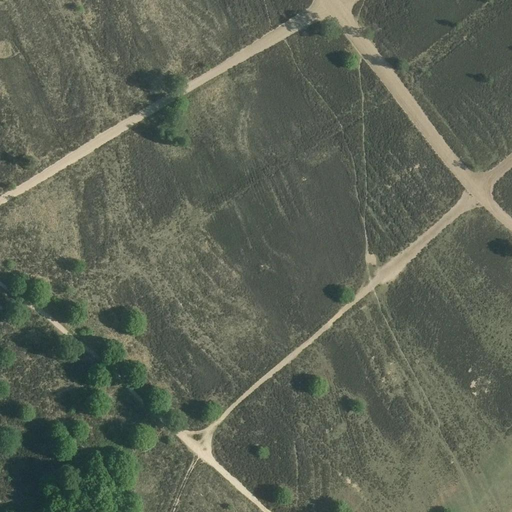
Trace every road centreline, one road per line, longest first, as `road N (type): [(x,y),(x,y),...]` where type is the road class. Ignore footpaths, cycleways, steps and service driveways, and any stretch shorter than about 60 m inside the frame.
road 1 (track): [(0,198),(336,3)]
road 2 (track): [(475,191),(195,445)]
road 3 (track): [(195,445),(0,282)]
road 4 (track): [(475,191),(336,3),(343,0)]
